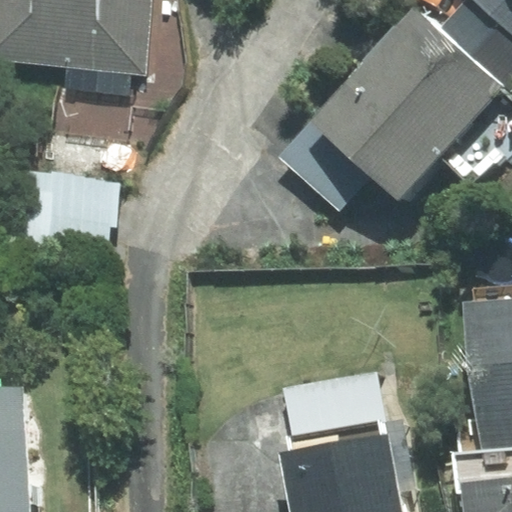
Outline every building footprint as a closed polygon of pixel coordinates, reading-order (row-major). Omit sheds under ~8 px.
[(3,0),(0,31),(0,60),(156,79),(164,0),(3,0)] [(511,0),(477,0),(478,0),(454,27),(441,16),(390,71),(377,59),(323,118),(423,209),(511,110),(511,0)] [(511,306),(489,308),(500,454),(511,453),(511,306)] [(304,439),(398,424),(391,377),(296,391),(304,439)] [(0,511),(47,511),(46,394),(0,394),(0,511)] [(426,511),(416,442),(306,458),(314,511),(426,511)] [(511,511),(511,487),(491,489),(491,497),(477,498),(478,511),(511,511)]
